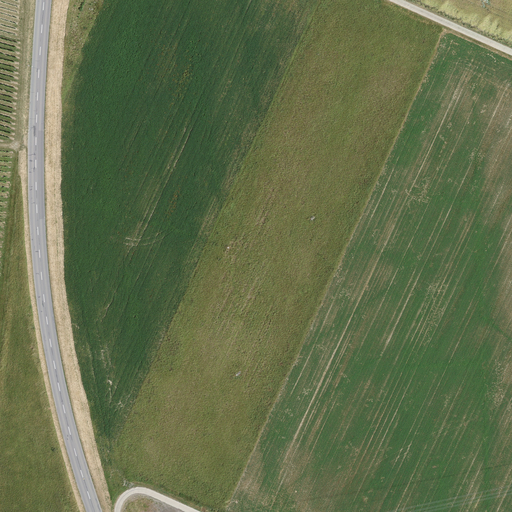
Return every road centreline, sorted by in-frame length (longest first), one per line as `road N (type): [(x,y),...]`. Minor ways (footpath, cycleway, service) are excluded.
road 1 (secondary): [(43,0),(32,228),(49,368),(95,511)]
road 2 (unclassified): [(391,0),(511,54)]
